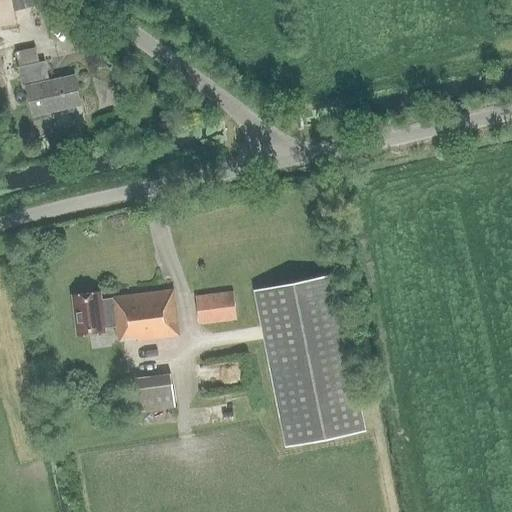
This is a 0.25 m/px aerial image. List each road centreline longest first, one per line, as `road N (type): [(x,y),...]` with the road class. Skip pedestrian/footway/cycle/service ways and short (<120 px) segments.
road 1 (unclassified): [(0,233),(306,162)]
road 2 (tertiary): [(306,162),(91,0)]
road 3 (tertiary): [(306,162),(511,114)]
